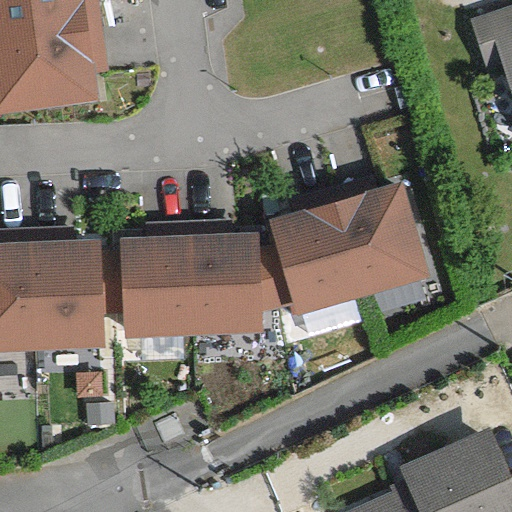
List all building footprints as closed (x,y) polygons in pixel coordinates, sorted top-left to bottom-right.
[(0,0),(0,51),(100,38),(96,8),(79,11),(78,0),(0,0)] [(511,57),(511,14),(482,25),(495,63),(511,57)] [(100,38),(0,51),(0,116),(93,104),(88,70),(104,68),(100,38)] [(363,190),(334,198),(363,297),(424,280),(399,195),(367,205),(363,190)] [(309,221),(277,231),(283,254),(299,307),(301,315),(363,297),(334,198),(304,206),(309,221)] [(220,232),(190,233),(195,337),(259,334),(258,319),(255,262),(255,246),(221,248),(220,232)] [(160,250),(127,252),(127,263),(130,317),(131,340),(195,337),(190,233),(160,235),(160,250)] [(62,239),(32,240),(37,352),(101,349),(99,318),(97,264),(97,253),(62,254),(62,239)] [(2,257),(0,257),(0,353),(37,352),(32,240),(1,242),(2,257)] [(283,254),(255,262),(258,319),(299,307),(283,254)] [(127,263),(97,264),(99,318),(130,317),(127,263)] [(170,421),(151,430),(160,448),(178,439),(170,421)] [(417,489),(365,511),(511,511),(511,499),(484,437),(409,471),(417,489)]
